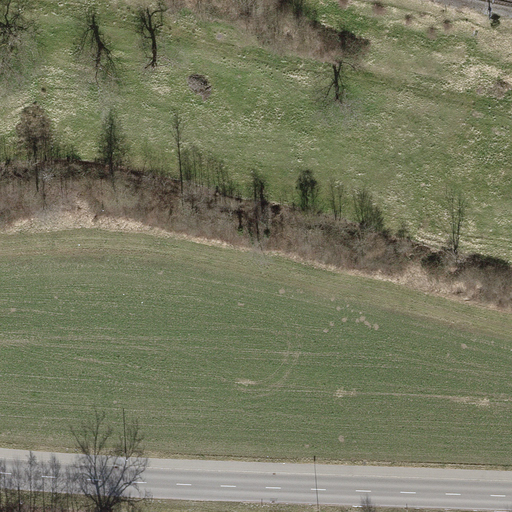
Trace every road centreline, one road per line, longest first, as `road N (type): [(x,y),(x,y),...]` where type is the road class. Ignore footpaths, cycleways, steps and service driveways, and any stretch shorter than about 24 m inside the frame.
road 1 (track): [(0,3),(83,0),(511,101)]
road 2 (tertiary): [(511,495),(0,471)]
